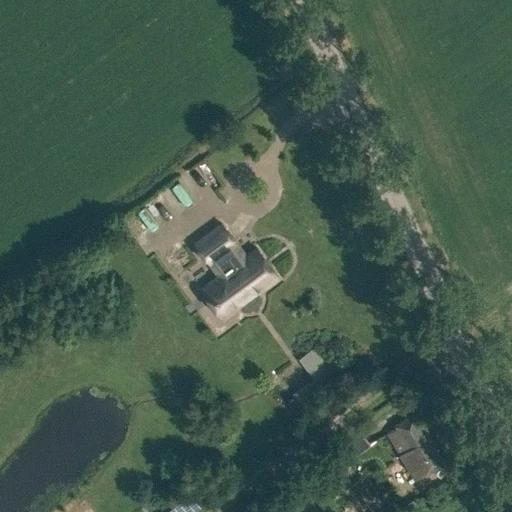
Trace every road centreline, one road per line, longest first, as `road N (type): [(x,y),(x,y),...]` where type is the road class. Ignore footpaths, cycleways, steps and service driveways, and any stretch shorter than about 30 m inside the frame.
road 1 (tertiary): [(511,456),(300,0)]
road 2 (unknown): [(217,511),(453,333)]
